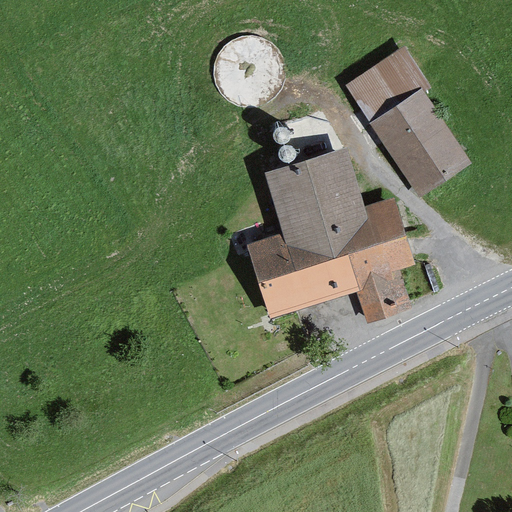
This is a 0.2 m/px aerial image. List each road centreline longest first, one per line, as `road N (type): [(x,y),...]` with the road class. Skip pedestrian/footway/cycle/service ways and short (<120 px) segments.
road 1 (secondary): [(511,288),(81,511)]
road 2 (track): [(454,511),(497,321),(493,296)]
